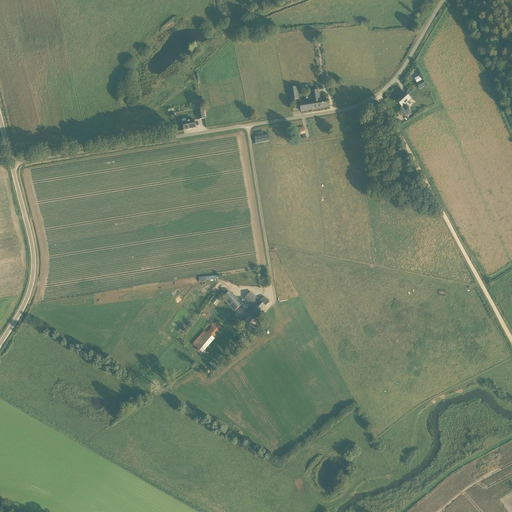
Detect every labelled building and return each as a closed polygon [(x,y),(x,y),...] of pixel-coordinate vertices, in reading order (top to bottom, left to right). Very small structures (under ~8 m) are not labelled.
[(422,80),(416,84),(419,90),(425,86),(422,80)] [(290,99),(298,98),(297,87),(289,88),(290,99)] [(320,100),(318,90),(311,91),(312,101),(299,103),(300,111),(327,107),(326,99),(320,100)] [(409,108),(405,104),(411,99),(405,92),(396,101),(402,107),(406,111),(409,108)] [(197,108),(199,120),(205,119),(203,107),(197,108)] [(194,120),(186,121),(182,122),(184,130),(196,128),(194,120)] [(305,134),(305,132),(304,127),(294,129),(295,134),(295,136),(305,134)] [(255,143),(256,144),(270,141),(269,135),(254,137),(255,143)] [(236,296),(234,297),(230,291),(222,298),(233,312),(241,306),(237,300),(238,299),(236,296)] [(247,313),(253,319),(269,303),(263,297),(260,300),(250,292),(244,298),(251,305),(245,311),(247,313)] [(210,303),(215,307),(220,301),(215,297),(210,303)] [(253,319),(247,313),(241,320),(246,326),(253,319)] [(213,337),(222,326),(216,321),(207,332),(205,330),(197,339),(199,341),(194,346),(202,353),(215,339),(213,337)]
